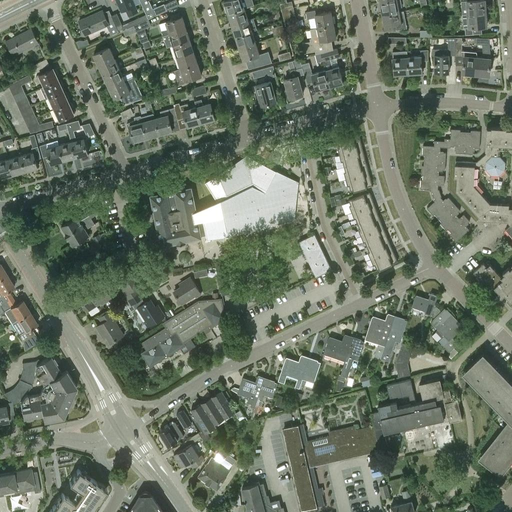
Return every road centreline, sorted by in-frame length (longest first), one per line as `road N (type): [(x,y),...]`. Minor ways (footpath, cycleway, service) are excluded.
road 1 (residential): [(124,431),(201,382),(433,265)]
road 2 (residential): [(124,431),(0,223)]
road 3 (residential): [(122,173),(47,0)]
road 4 (residential): [(433,265),(400,209),(377,107)]
road 5 (residential): [(249,139),(203,0)]
road 6 (residential): [(511,110),(453,102),(377,107)]
road 7 (residential): [(377,107),(249,139)]
road 8 (residential): [(249,139),(122,173)]
road 9 (residential): [(122,173),(0,207)]
